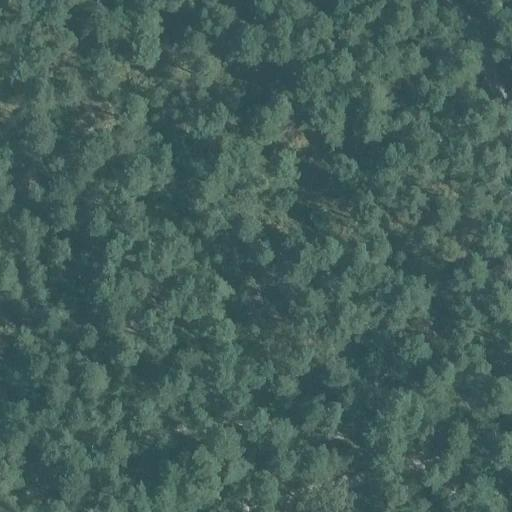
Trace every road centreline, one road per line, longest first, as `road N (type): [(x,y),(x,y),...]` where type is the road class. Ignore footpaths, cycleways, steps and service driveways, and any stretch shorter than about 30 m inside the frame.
road 1 (track): [(511,440),(237,511)]
road 2 (track): [(450,0),(511,123)]
